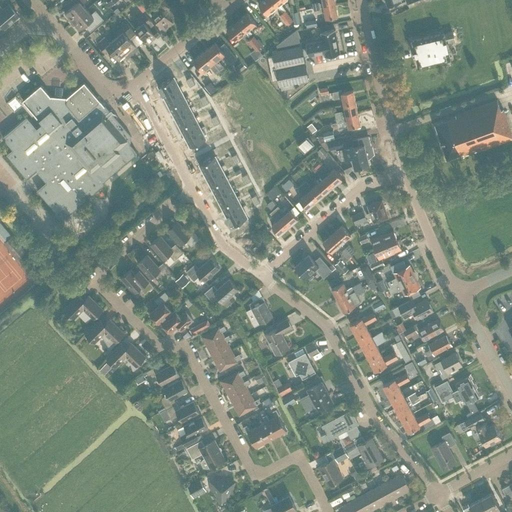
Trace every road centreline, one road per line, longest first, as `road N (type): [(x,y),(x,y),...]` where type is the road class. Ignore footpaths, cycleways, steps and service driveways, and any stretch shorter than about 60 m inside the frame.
road 1 (residential): [(328,511),(300,458),(257,474),(249,469),(184,349),(161,346),(92,281),(194,196)]
road 2 (residential): [(437,494),(371,413),(321,325),(263,278)]
road 3 (tertiary): [(405,176),(362,0)]
road 4 (residential): [(263,278),(358,192),(405,176)]
road 5 (tertiary): [(458,295),(405,176)]
road 6 (residential): [(43,9),(105,83),(137,82)]
road 7 (residential): [(194,196),(137,82)]
